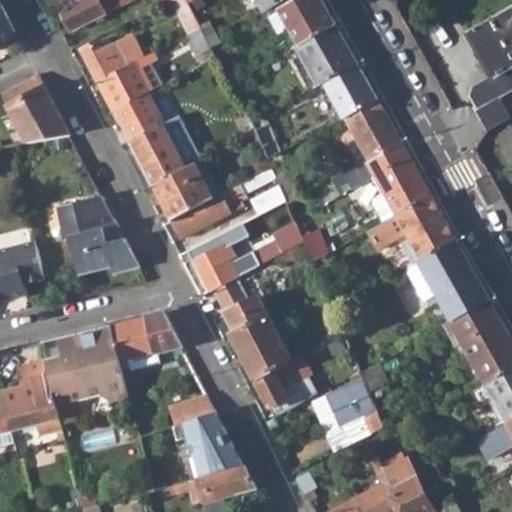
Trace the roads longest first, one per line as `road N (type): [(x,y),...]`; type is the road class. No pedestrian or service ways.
road 1 (residential): [(356,0),(511,278)]
road 2 (residential): [(178,294),(49,52)]
road 3 (residential): [(291,511),(178,294)]
road 4 (residential): [(178,294),(0,337)]
